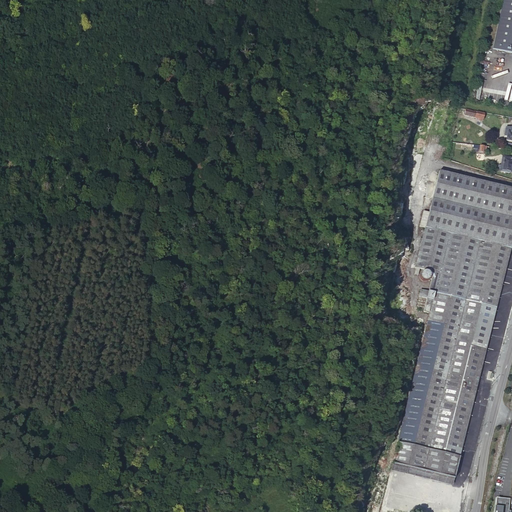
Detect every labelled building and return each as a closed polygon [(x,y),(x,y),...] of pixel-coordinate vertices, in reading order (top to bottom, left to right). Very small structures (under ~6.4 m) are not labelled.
[(511,0),(503,0),(493,49),(511,53),(511,0)] [(483,119),(484,114),(465,109),(464,115),(478,118),(478,120),(482,121),(482,120),(483,119)] [(497,165),(497,170),(510,172),(511,160),(502,158),(500,165),(497,165)] [(420,226),(426,227),(511,248),(511,242),(511,188),(440,171),(430,212),(424,211),(420,226)] [(511,248),(426,227),(416,267),(417,267),(416,273),(419,274),(421,268),(434,271),(429,291),(421,289),(419,297),(427,299),(423,312),(430,313),(393,463),(454,478),(511,248)] [(422,273),(421,274),(421,277),(422,278),(423,279),(424,280),(426,280),(427,280),(428,280),(429,279),(430,278),(430,276),(430,273),(429,272),(427,271),(426,271),(424,271),(423,272),(422,273)] [(504,511),(506,498),(495,497),(493,511),(504,511)]
